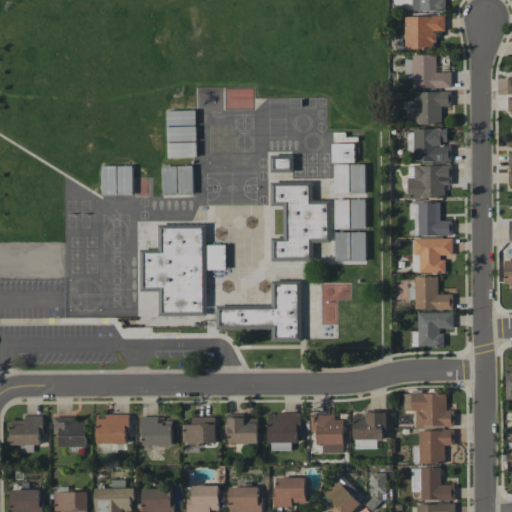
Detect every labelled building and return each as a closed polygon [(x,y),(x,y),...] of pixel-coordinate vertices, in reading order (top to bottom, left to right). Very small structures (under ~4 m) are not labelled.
[(413,0),(414,10),(443,10),(443,0),(413,0)] [(405,16),(404,48),(436,49),(436,31),(445,31),(445,16),(405,16)] [(412,87),(451,87),(451,72),(436,72),(436,55),(405,56),(405,78),(412,78),(412,87)] [(451,90),(415,91),(416,124),(442,123),(442,106),(451,106),(451,90)] [(413,128),(414,162),(451,161),(451,143),(447,143),(447,127),(413,128)] [(354,143),(332,143),(332,162),(355,162),(354,143)] [(365,193),(365,163),(351,163),(350,193),(365,193)] [(335,193),(350,193),(349,164),(334,164),(335,193)] [(451,164),(407,165),(408,198),(445,197),(445,184),(452,184),(451,164)] [(133,194),(132,165),(101,166),(102,194),(133,194)] [(192,165),(178,165),(178,194),(193,194),(192,165)] [(164,194),(177,194),(176,166),(163,166),(163,169),(164,169),(164,194)] [(271,260),(313,261),(313,242),(331,242),(331,203),(312,203),(312,185),(271,185),(271,205),(283,206),(283,238),(271,238),(271,260)] [(365,198),(350,199),(351,228),(366,228),(365,198)] [(452,235),(452,220),(440,220),(440,202),(416,202),(416,235),(452,235)] [(207,227),(158,228),(159,252),(142,252),(142,291),(158,291),(159,315),(206,315),(205,269),(223,268),(223,263),(207,263),(207,227)] [(365,231),(334,232),(335,261),(351,260),(351,261),(366,261),(365,231)] [(453,238),(414,238),(413,272),(445,272),(446,256),(453,256),(453,238)] [(438,276),(414,276),(414,309),(453,308),(453,293),(438,294),(438,276)] [(219,309),(219,328),(272,329),(272,340),(301,341),(301,284),(272,284),(272,309),(219,309)] [(454,328),(453,312),(417,313),(418,346),(443,346),(442,328),(454,328)] [(446,392),(403,393),(404,411),(415,410),(416,427),(454,426),(454,410),(447,410),(446,392)] [(386,411),(362,412),(363,419),(354,419),(354,439),(386,438),(386,411)] [(291,450),(292,442),(300,442),(300,413),(269,413),(269,450),(291,450)] [(97,443),(128,443),(128,414),(97,414),(97,443)] [(344,452),(343,420),(335,420),(335,414),(311,414),(312,431),(317,431),(317,445),(322,445),(323,453),(344,452)] [(11,444),(41,445),(42,415),(25,415),(24,423),(11,423),(11,444)] [(86,446),(86,421),(76,421),(76,416),(53,416),(54,433),(59,433),(59,446),(86,446)] [(228,443),(258,443),(258,423),(245,423),(245,417),(228,417),(228,443)] [(142,445),(172,445),(172,420),(142,419),(142,445)] [(418,430),(418,447),(412,447),(412,463),(445,462),(444,445),(454,445),(454,430),(418,430)] [(441,468),(412,467),(411,490),(421,490),(420,500),(454,500),(455,485),(441,484),(441,468)] [(306,477),(277,477),(277,486),(273,486),(274,507),(293,506),(293,503),(306,503),(306,477)] [(111,487),(126,487),(126,479),(111,479),(111,487)] [(333,511),(351,511),(361,504),(338,480),(324,493),(331,500),(326,505),(333,511)] [(210,511),(210,509),(219,509),(219,485),(192,485),(193,498),(187,498),(187,511),(210,511)] [(260,511),(260,486),(230,486),(230,511),(260,511)] [(132,511),(132,487),(95,488),(95,511),(132,511)] [(173,511),(174,488),(143,488),(142,511),(173,511)] [(41,511),(42,489),(11,489),(11,511),(41,511)] [(64,511),(87,511),(88,491),(55,492),(55,510),(64,510),(64,511)] [(454,511),(455,504),(416,503),(415,511),(454,511)]
